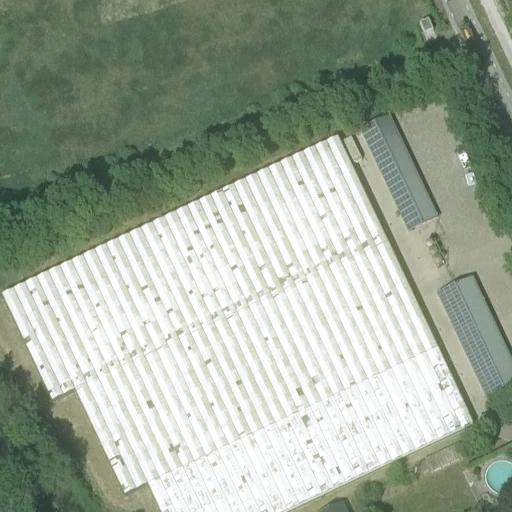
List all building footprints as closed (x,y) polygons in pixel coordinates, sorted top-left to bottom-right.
[(419,25),(423,36),(432,32),(427,21),(419,25)] [(388,120),(359,134),(407,235),(436,221),(388,120)] [(352,169),(351,170),(361,192),(380,183),(359,138),(342,146),(352,169)] [(123,499),(144,489),(147,488),(158,511),(292,511),(472,428),(337,140),(1,298),(50,405),(74,394),(123,499)] [(437,297),(485,399),(511,386),(511,369),(471,281),(437,297)] [(425,462),(431,475),(467,458),(461,445),(425,462)]
